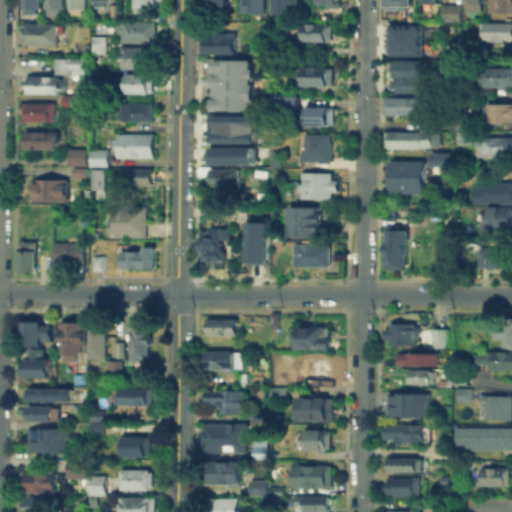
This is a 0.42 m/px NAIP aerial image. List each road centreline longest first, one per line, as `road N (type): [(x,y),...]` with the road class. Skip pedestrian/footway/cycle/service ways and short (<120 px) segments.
road 1 (residential): [(360,511),(363,0)]
road 2 (tertiary): [(176,511),(178,0)]
road 3 (residential): [(0,293),(511,294)]
